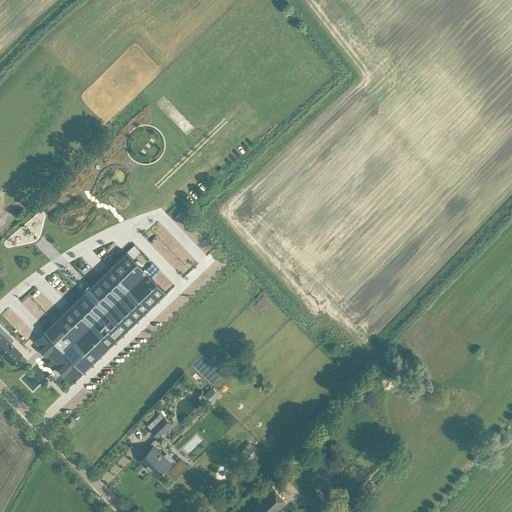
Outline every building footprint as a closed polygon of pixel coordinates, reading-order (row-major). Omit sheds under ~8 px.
[(237,78),(256,61),(250,54),(231,71),(237,78)] [(189,113),(198,121),(213,105),(204,96),(189,113)] [(0,244),(25,271),(141,160),(115,134),(0,244)] [(151,157),(142,166),(150,175),(161,165),(153,157),(161,149),(156,144),(147,153),(151,157)] [(191,193),(184,186),(182,188),(175,180),(159,195),(173,210),(191,193)] [(44,331),(34,340),(41,347),(39,349),(44,355),(46,353),(59,367),(57,369),(63,374),(65,372),(71,379),(81,369),(82,370),(165,291),(133,258),(126,251),(89,286),(87,284),(87,285),(89,287),(83,292),(82,291),(83,292),(56,317),(43,330),(44,331)] [(172,271),(175,277),(183,272),(179,266),(172,271)] [(0,326),(0,351),(11,362),(21,353),(18,350),(10,341),(12,339),(0,326)] [(213,401),(215,398),(220,394),(212,386),(205,393),(213,401)] [(164,416),(151,429),(158,436),(171,423),(164,416)] [(154,446),(141,458),(158,475),(166,468),(168,470),(167,471),(174,478),(188,464),(181,457),(173,465),(154,446)] [(253,446),(245,455),(251,460),(259,451),(253,446)] [(241,511),(275,511),(287,501),(272,484),(241,511)]
